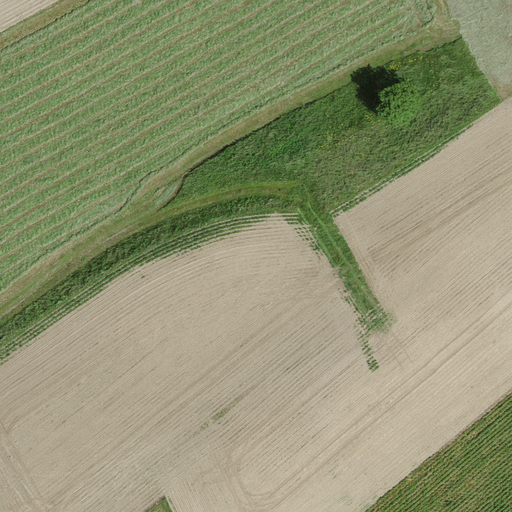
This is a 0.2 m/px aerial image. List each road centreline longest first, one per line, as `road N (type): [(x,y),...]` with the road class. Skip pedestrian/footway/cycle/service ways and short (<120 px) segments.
road 1 (motorway): [(0,374),(511,179)]
road 2 (motorway): [(511,38),(0,218)]
